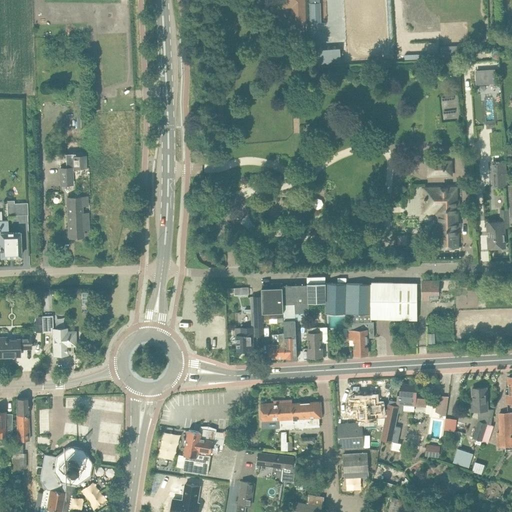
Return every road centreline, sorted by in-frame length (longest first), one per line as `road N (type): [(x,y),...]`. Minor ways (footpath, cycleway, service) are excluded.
road 1 (residential): [(511,267),(161,269)]
road 2 (tertiary): [(218,373),(511,360)]
road 3 (tertiary): [(161,269),(168,173),(161,0)]
road 4 (unclassified): [(0,273),(161,269)]
road 5 (unknown): [(325,369),(328,496),(348,505)]
